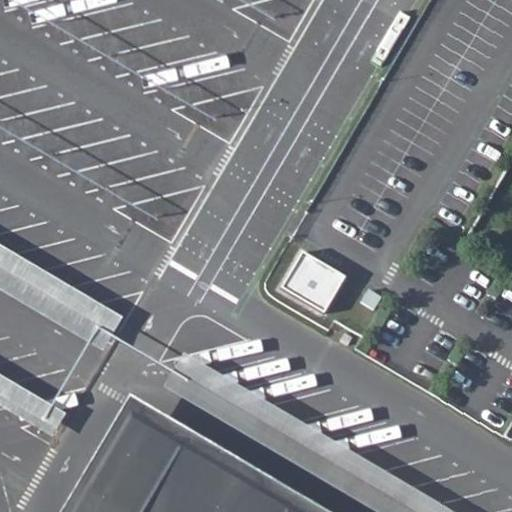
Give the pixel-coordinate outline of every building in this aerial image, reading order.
[(119,319),(0,248),(0,293),(99,352),(119,319)] [(303,251),(281,288),(326,314),(347,277),(303,251)] [(450,511),(181,355),(161,389),(371,511),(450,511)] [(62,416),(0,378),(0,408),(49,437),(62,416)] [(319,511),(127,400),(61,511),(319,511)]
